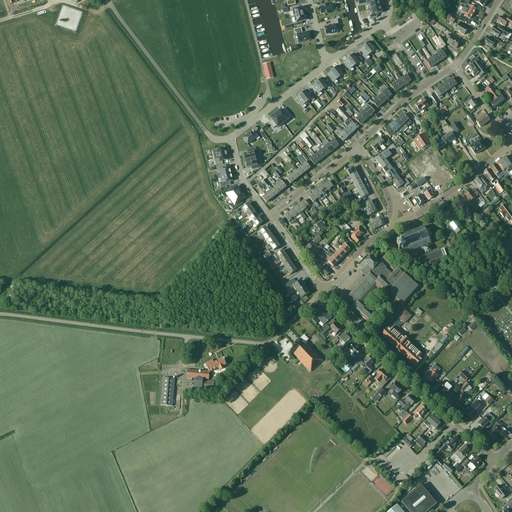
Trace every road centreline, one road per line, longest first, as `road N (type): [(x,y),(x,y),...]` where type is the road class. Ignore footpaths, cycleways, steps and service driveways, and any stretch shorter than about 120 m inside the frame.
road 1 (unclassified): [(0,314),(270,344),(321,291)]
road 2 (unclassified): [(493,459),(321,291)]
road 3 (residential): [(230,137),(327,63)]
